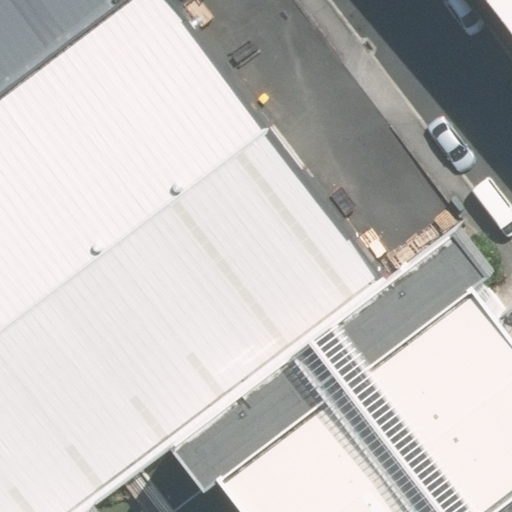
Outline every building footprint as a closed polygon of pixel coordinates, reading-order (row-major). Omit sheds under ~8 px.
[(0,0),(0,88),(113,0),(0,0)] [(0,511),(40,511),(384,244),(192,0),(128,0),(0,100),(0,511)] [(322,329),(466,511),(511,511),(511,319),(444,233),(322,329)] [(162,439),(219,511),(417,511),(284,344),(162,439)] [(46,511),(89,511),(73,491),(46,511)]
